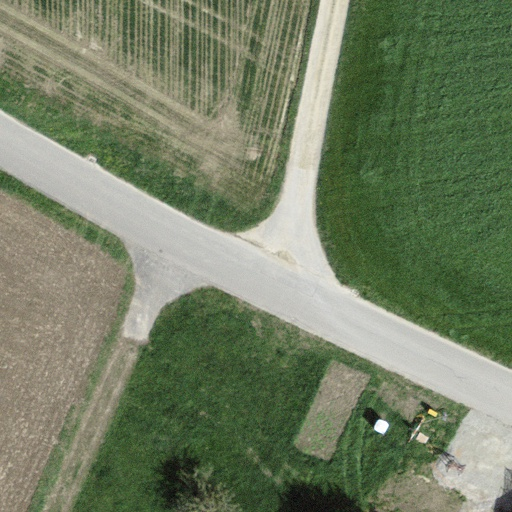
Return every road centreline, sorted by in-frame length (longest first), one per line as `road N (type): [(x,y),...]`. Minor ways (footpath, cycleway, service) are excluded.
road 1 (unclassified): [(0,120),(272,282),(511,397)]
road 2 (track): [(272,282),(329,0)]
